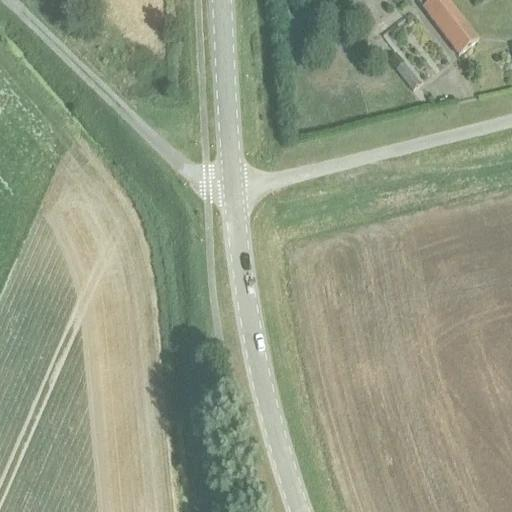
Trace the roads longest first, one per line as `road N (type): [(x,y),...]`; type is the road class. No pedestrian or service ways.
road 1 (tertiary): [(297,511),(259,387),(233,189)]
road 2 (track): [(233,189),(204,190),(16,0)]
road 3 (unclassified): [(233,189),(511,122)]
road 4 (tertiary): [(233,189),(221,0)]
